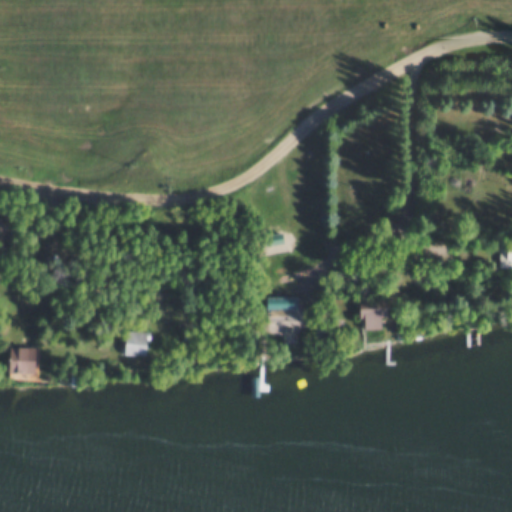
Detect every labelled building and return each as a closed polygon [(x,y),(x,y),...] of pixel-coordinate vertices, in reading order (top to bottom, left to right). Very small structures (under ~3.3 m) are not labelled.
[(489,240),(511,241),(511,266),(487,265),(489,240)] [(351,295),(381,295),(382,324),(352,325),(351,295)] [(258,298),(292,298),(292,314),(258,314),(258,298)] [(121,327),(146,328),(145,353),(119,351),(121,327)] [(2,343),(31,344),(31,369),(1,369),(2,343)]
